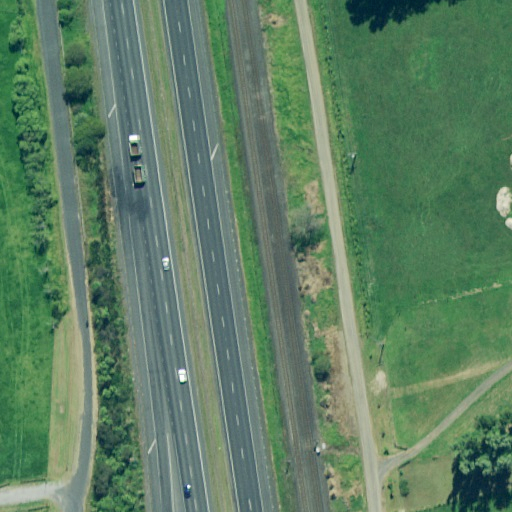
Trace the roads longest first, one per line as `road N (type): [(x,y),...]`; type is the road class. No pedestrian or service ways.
road 1 (unclassified): [(302,0),(382,511)]
road 2 (motorway): [(173,0),(250,511)]
road 3 (unclassified): [(54,511),(68,414),(68,320),(34,0)]
road 4 (motorway): [(165,341),(115,0)]
road 5 (motorway): [(194,511),(165,341)]
road 6 (motorway): [(169,511),(165,341)]
